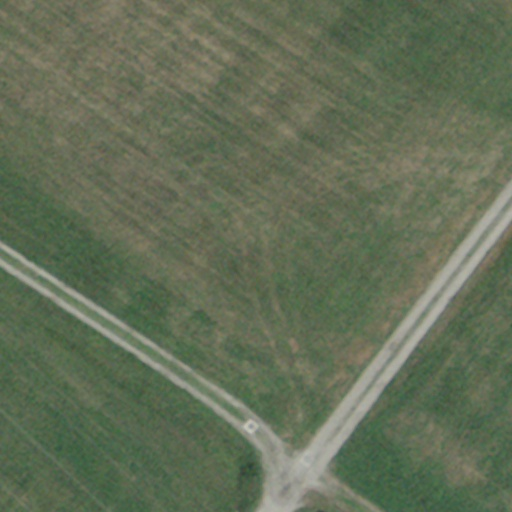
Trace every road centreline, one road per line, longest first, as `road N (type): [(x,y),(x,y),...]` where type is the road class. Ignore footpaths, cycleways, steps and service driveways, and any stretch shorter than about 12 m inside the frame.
road 1 (track): [(272,511),(511,204)]
road 2 (track): [(280,501),(266,450),(235,412),(0,252)]
